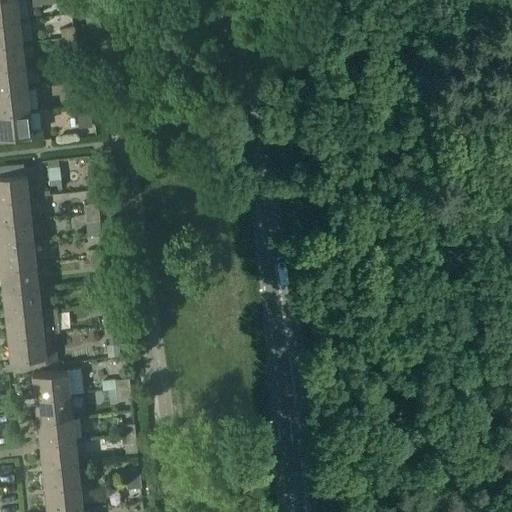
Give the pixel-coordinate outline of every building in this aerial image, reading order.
[(0,0),(0,21),(18,19),(15,0),(0,0)] [(18,19),(0,21),(0,44),(20,42),(18,19)] [(62,37),(75,34),(73,25),(60,28),(62,37)] [(75,34),(62,37),(64,47),(77,44),(75,34)] [(0,44),(0,67),(23,65),(20,42),(0,44)] [(0,91),(25,88),(23,65),(0,67),(0,91)] [(86,80),(84,72),(83,70),(70,74),(72,83),(86,80)] [(88,89),(86,80),(72,83),(74,92),(88,89)] [(0,91),(0,114),(28,111),(25,88),(0,91)] [(28,111),(0,114),(0,137),(30,134),(30,140),(42,138),(41,130),(30,131),(28,111)] [(0,175),(0,198),(27,196),(25,177),(36,176),(35,166),(23,168),(23,173),(0,175)] [(0,221),(29,219),(27,196),(0,198),(0,221)] [(84,204),(85,213),(99,211),(98,202),(84,204)] [(99,211),(85,213),(86,222),(100,221),(99,211)] [(0,221),(0,244),(32,241),(29,219),(0,221)] [(0,268),(34,264),(32,241),(0,244),(0,268)] [(89,249),(90,258),(104,257),(103,248),(89,249)] [(104,257),(90,258),(91,268),(105,266),(104,257)] [(0,268),(0,271),(2,291),(37,287),(34,264),(0,268)] [(37,287),(2,291),(5,314),(39,310),(37,287)] [(95,304),(109,302),(108,293),(94,295),(95,304)] [(109,302),(95,304),(96,313),(110,311),(109,302)] [(5,314),(7,337),(42,333),(58,331),(56,308),(39,310),(5,314)] [(44,353),(42,333),(7,337),(10,360),(45,356),(45,358),(45,362),(57,360),(56,352),(44,353)] [(34,396),(69,393),(67,370),(32,373),(34,396)] [(116,388),(130,387),(129,377),(115,379),(116,388)] [(130,387),(116,388),(117,397),(131,396),(130,387)] [(69,393),(34,396),(37,419),(72,416),(69,393)] [(72,416),(37,419),(39,442),(74,438),(72,416)] [(121,433),(135,432),(134,423),(120,424),(121,433)] [(136,441),(135,432),(121,433),(122,443),(136,441)] [(74,438),(39,442),(42,465),(77,461),(74,438)] [(77,461),(42,465),(44,488),(79,484),(77,461)] [(125,469),(126,479),(140,477),(139,468),(125,469)] [(140,477),(126,479),(127,488),(141,487),(140,477)] [(79,484),(44,488),(47,511),(82,507),(79,484)]
